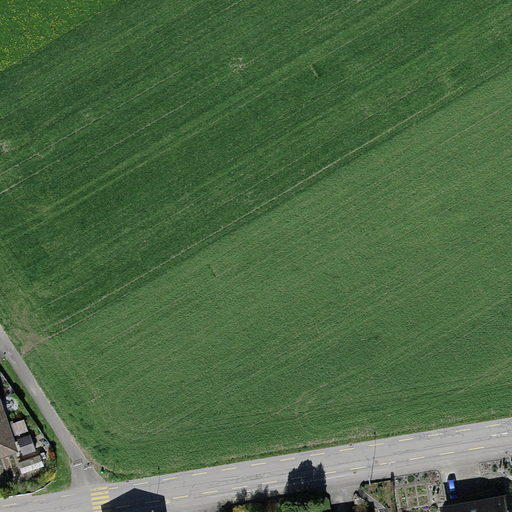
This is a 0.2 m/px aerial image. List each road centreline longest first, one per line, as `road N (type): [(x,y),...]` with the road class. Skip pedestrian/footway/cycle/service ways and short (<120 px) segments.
road 1 (residential): [(511,437),(132,511)]
road 2 (unclassified): [(105,511),(97,483),(0,343)]
